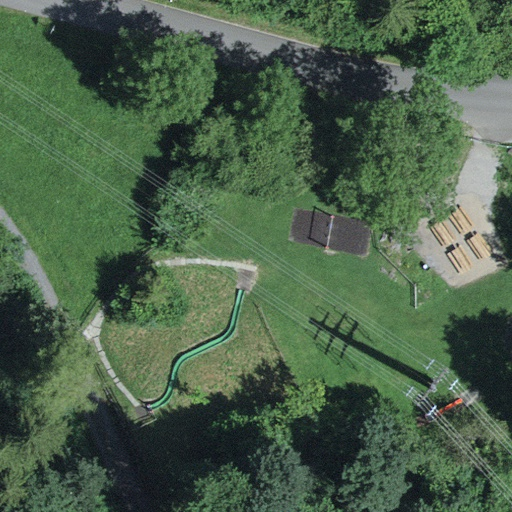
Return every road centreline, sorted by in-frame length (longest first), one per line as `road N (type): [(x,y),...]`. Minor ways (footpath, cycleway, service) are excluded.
road 1 (tertiary): [(511,97),(367,83),(53,0)]
road 2 (track): [(141,511),(134,486),(65,380),(0,249)]
